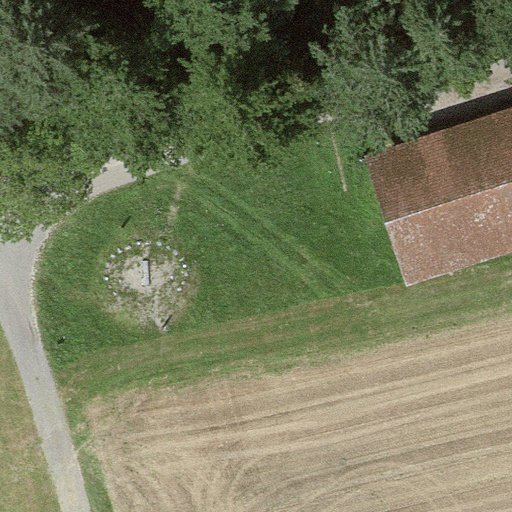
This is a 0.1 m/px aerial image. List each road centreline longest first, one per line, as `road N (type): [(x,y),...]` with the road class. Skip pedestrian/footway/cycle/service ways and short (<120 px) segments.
road 1 (track): [(0,204),(511,29)]
road 2 (track): [(76,511),(0,243)]
